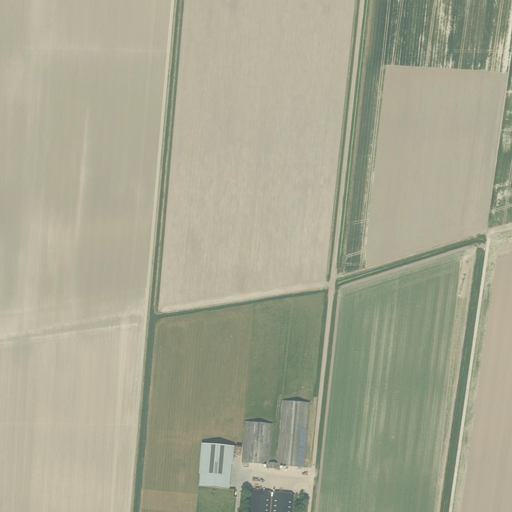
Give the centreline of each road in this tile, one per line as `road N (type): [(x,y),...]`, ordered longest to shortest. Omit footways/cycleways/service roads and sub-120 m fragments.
road 1 (track): [(308,511),(361,0)]
road 2 (track): [(129,511),(172,0)]
road 3 (track): [(449,511),(488,238)]
